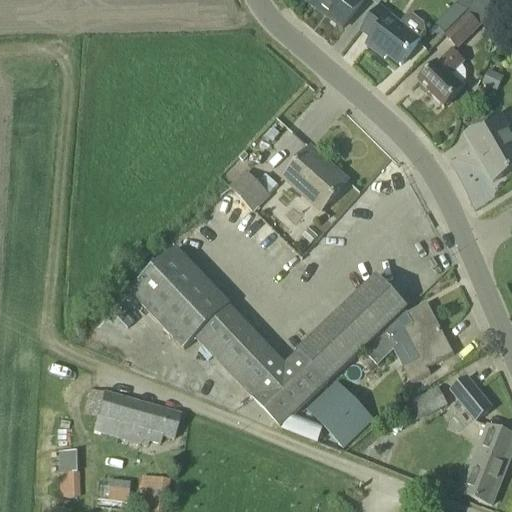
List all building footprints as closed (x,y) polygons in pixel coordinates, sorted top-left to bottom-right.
[(342,30),(364,1),(362,0),(309,0),(307,3),(342,30)] [(458,49),(480,27),(485,24),(496,0),(475,0),(469,13),(468,15),(446,37),(458,49)] [(460,0),(456,7),(469,13),(475,0),(460,0)] [(391,16),(379,7),(360,31),(370,39),(366,45),(385,60),(387,57),(400,67),(420,41),(419,41),(425,32),(424,26),(409,13),(400,26),(389,18),(391,16)] [(432,69),(418,83),(444,109),(458,95),(463,89),(462,88),(450,76),(460,65),(464,62),(452,51),(438,64),(432,69)] [(511,171),(511,136),(500,116),(465,137),(492,183),(511,171)] [(321,213),(334,198),(347,183),(310,150),(283,180),(321,213)] [(251,211),(267,196),(245,173),(230,189),(251,211)] [(280,430),(287,423),(311,401),(324,388),(407,310),(377,278),(285,365),(230,307),(177,250),(130,295),(183,351),(195,340),(280,430)] [(427,370),(453,356),(426,305),(406,316),(412,326),(404,330),(421,361),(403,371),(412,386),(430,376),(427,370)] [(377,368),(399,347),(386,334),(358,361),(370,372),(376,366),(377,368)] [(450,392),(476,423),(491,410),(466,379),(450,392)] [(338,386),(308,414),(342,450),(372,422),(338,386)] [(411,424),(419,420),(419,421),(447,406),(438,391),(411,405),(412,407),(404,412),(411,424)] [(173,442),(180,416),(103,394),(90,392),(84,415),(96,419),(92,432),(145,447),(147,443),(158,446),(161,438),(173,442)] [(511,437),(488,428),(467,481),(461,495),(491,507),(511,453),(511,437)] [(75,475),(75,453),(58,453),(59,500),(79,499),(78,475),(75,475)] [(144,501),(142,511),(164,511),(169,482),(141,478),(138,500),(144,501)] [(119,511),(125,511),(129,484),(99,481),(96,509),(119,511)]
